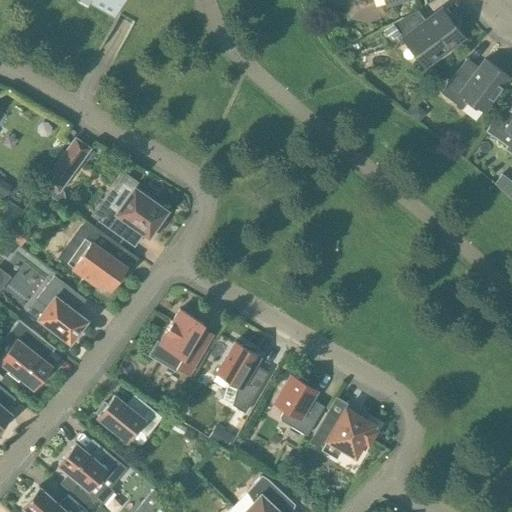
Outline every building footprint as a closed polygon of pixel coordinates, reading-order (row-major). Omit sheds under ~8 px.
[(174,0),(94,0),(156,34),(174,0)] [(427,21),(418,9),(388,25),(401,42),(405,39),(414,51),(419,48),(429,61),(462,37),(442,9),(427,21)] [(509,77),(485,58),(469,79),(457,69),(440,91),(461,108),(468,99),(483,110),(509,77)] [(500,109),(485,131),(509,147),(511,142),(511,99),(508,97),(500,109)] [(74,170),(59,159),(44,181),(59,191),(74,170)] [(11,185),(0,177),(0,194),(4,197),(11,185)] [(166,209),(134,187),(117,211),(108,205),(98,219),(130,242),(139,229),(148,235),(152,229),(156,231),(165,218),(161,215),(166,209)] [(119,244),(85,219),(71,240),(77,244),(65,261),(97,285),(100,280),(110,288),(126,266),(111,255),(119,244)] [(30,231),(17,222),(7,234),(20,244),(30,231)] [(77,293),(54,275),(37,298),(46,305),(38,317),(69,341),(71,338),(76,338),(80,333),(79,328),(86,319),(68,305),(77,293)] [(179,308),(153,353),(189,374),(201,352),(189,345),(200,328),(201,329),(202,328),(201,327),(203,322),(193,317),(179,308)] [(45,340),(19,318),(6,335),(7,343),(10,345),(0,357),(0,360),(9,368),(7,371),(18,380),(20,377),(33,387),(51,365),(35,352),(45,340)] [(241,345),(235,341),(216,372),(238,385),(236,389),(232,404),(245,412),(268,372),(254,364),(259,355),(253,351),(252,347),(245,343),(241,345)] [(298,378),(290,374),(274,401),(285,407),(280,415),(281,420),(306,435),(324,405),(311,398),(316,389),(309,385),(308,381),(302,377),(298,378)] [(131,408),(114,395),(107,404),(104,402),(97,411),(99,413),(97,415),(100,417),(98,420),(111,430),(112,427),(127,439),(137,426),(147,433),(160,417),(138,399),(131,408)] [(0,425),(11,413),(0,403),(0,425)] [(378,425),(345,406),(340,415),(328,408),(308,442),(321,449),(327,439),(355,456),(364,440),(368,442),(378,425)] [(113,490),(109,487),(126,467),(105,450),(97,460),(75,442),(58,463),(87,488),(86,489),(102,503),(113,490)] [(294,469),(286,480),(295,487),(304,476),(294,469)] [(246,491),(232,506),(239,511),(284,511),(284,509),(292,501),(267,478),(262,474),(246,491)] [(59,504),(38,486),(21,505),(29,511),(88,511),(68,494),(59,504)]
